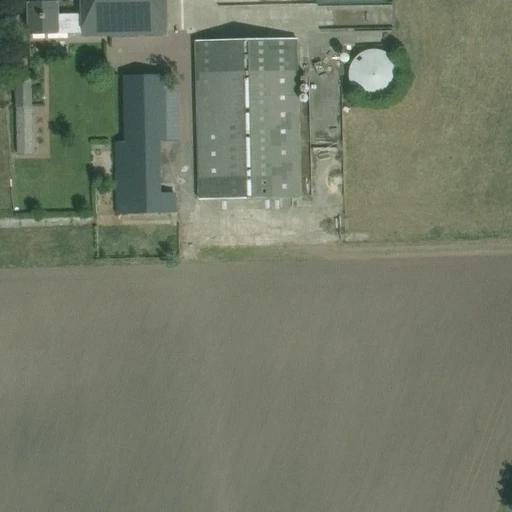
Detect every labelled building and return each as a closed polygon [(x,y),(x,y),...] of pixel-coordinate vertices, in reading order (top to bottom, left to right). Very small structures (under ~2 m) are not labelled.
[(56,2),(28,3),(28,35),(82,35),(82,37),(165,35),(164,0),(81,0),(81,15),(57,16),(56,2)] [(403,0),(269,0),(269,9),(370,9),(370,25),(404,25),(403,0)] [(194,47),(199,199),(301,196),(296,44),(194,47)] [(401,74),(401,71),(401,68),(400,66),(399,63),(399,61),(397,58),(396,56),(394,54),(393,53),(390,51),(389,49),(387,48),(384,47),(381,46),(379,46),(377,45),(374,45),(371,45),(369,46),(365,47),(362,49),(360,50),(358,51),(356,53),(354,55),(353,57),(352,59),(351,62),(350,64),(349,67),(349,69),(349,72),(349,74),(349,75),(350,78),(350,80),(351,83),(352,84),(353,86),(355,89),(357,90),(359,92),(361,94),(364,95),(366,96),(369,97),(371,97),(373,97),(376,97),(379,97),(381,96),(384,96),(385,95),(388,94),(390,92),(392,91),(393,89),(395,88),(396,86),(397,84),(399,81),(400,79),(400,76),(401,74)] [(165,76),(123,77),(125,143),(115,143),(117,215),(176,214),(175,195),(161,196),(160,143),(166,142),(165,76)] [(32,155),(31,106),(30,79),(15,80),(17,155),(32,155)] [(51,159),(51,101),(34,101),(34,159),(51,159)] [(355,201),(354,130),(325,130),(326,201),(355,201)]
